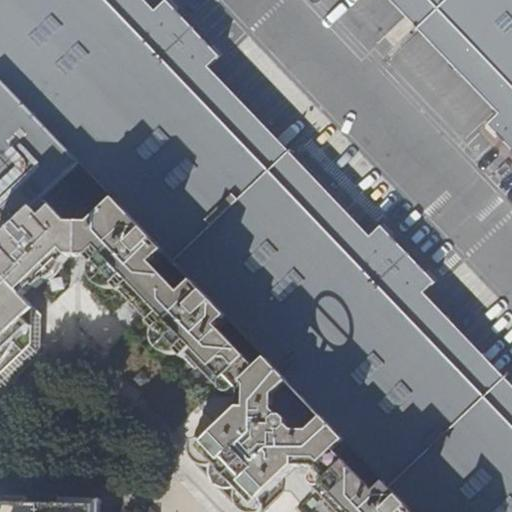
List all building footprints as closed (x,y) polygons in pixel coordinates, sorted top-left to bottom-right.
[(0,0),(0,73),(4,78),(83,159),(162,247),(194,279),(225,312),(266,355),(349,442),(389,483),(415,511),(511,511),(511,382),(426,293),(430,290),(420,280),(428,274),(392,237),(385,243),(374,234),(372,237),(211,69),(215,65),(205,55),(213,49),(177,12),(169,19),(158,8),(155,11),(144,0),(0,0)] [(166,0),(158,8),(169,19),(177,12),(166,0)] [(511,0),(391,0),(500,113),(496,117),(506,128),(499,134),(511,147),(511,0)] [(223,58),(213,49),(205,55),(215,65),(223,58)] [(0,238),(33,206),(80,162),(83,159),(4,78),(0,73),(0,238)] [(489,124),(499,134),(506,128),(496,117),(489,124)] [(162,247),(83,159),(80,162),(83,165),(115,199),(90,222),(81,223),(80,257),(83,257),(94,261),(122,291),(126,288),(154,317),(150,321),(158,329),(160,326),(178,345),(177,350),(184,357),(194,348),(203,359),(232,388),(241,389),(240,406),(199,445),(254,503),(296,464),(314,466),(313,490),(321,482),(341,503),(349,511),(415,511),(389,483),(378,492),(340,451),(349,442),(266,355),(257,364),(215,322),(225,312),(194,279),(180,292),(149,261),(162,247)] [(0,376),(10,366),(32,346),(33,327),(19,313),(31,305),(22,296),(34,285),(37,287),(45,281),(43,279),(55,265),(69,258),(80,257),(81,223),(69,223),(49,202),(39,211),(33,206),(0,238),(0,376)] [(380,226),(374,234),(385,243),(392,237),(380,226)] [(438,284),(428,274),(420,280),(430,290),(438,284)] [(194,348),(184,357),(194,366),(203,359),(194,348)] [(149,376),(140,366),(131,375),(141,384),(149,376)] [(22,500),(0,499),(0,511),(93,511),(94,502),(67,502),(66,506),(22,504),(22,500)] [(349,511),(341,503),(331,511),(349,511)]
